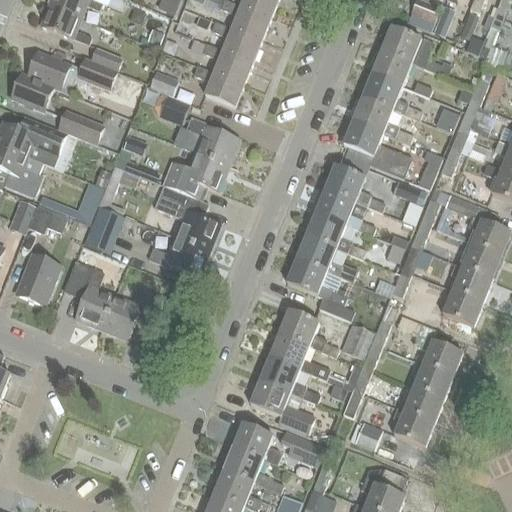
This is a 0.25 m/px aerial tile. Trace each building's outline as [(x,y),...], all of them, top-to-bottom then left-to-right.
[(100,15),(103,8),(84,0),(53,0),(49,10),(81,23),(86,10),(100,15)] [(116,0),(111,0),(108,8),(121,13),(125,3),(116,0)] [(167,0),(163,11),(180,17),(186,0),(167,0)] [(218,0),(206,0),(203,7),(219,14),(224,2),(218,0)] [(245,0),(242,9),(272,20),(280,0),(245,0)] [(480,16),(486,1),(487,2),(487,0),(475,0),(471,12),(480,16)] [(511,0),(502,0),(499,8),(510,12),(511,6),(511,0)] [(263,43),(272,20),(242,9),(242,10),(224,3),(220,12),(238,19),(233,31),(263,43)] [(410,22),(433,32),(441,13),(418,3),(410,22)] [(509,12),(499,8),(497,13),(490,31),(500,35),(509,12)] [(76,35),(81,23),(49,10),(41,30),(89,49),(92,42),(76,35)] [(470,17),(461,41),(470,44),(479,21),(470,17)] [(196,29),(208,33),(211,24),(200,19),(196,29)] [(211,35),(229,42),(224,54),(253,66),(263,43),(233,31),(233,32),(215,25),(211,35)] [(392,31),(382,56),(412,68),(423,72),(427,63),(433,48),(392,31)] [(155,35),(151,47),(160,51),(164,39),(155,35)] [(204,48),(194,44),(189,56),(200,60),(204,48)] [(243,92),(253,66),(224,54),(224,55),(207,48),(203,57),(220,64),(215,77),(213,80),(243,92)] [(117,76),(122,63),(96,53),(91,66),(117,76)] [(29,80),(29,81),(61,94),(69,98),(79,73),(38,56),(29,80)] [(382,56),(372,79),(403,91),(412,68),(382,56)] [(451,73),(427,63),(423,72),(447,82),(451,73)] [(117,77),(84,64),(77,81),(110,95),(117,77)] [(197,70),(194,80),(211,86),(205,100),(235,112),(243,92),(213,80),(215,77),(197,70)] [(483,74),(480,82),(490,86),(493,77),(484,74),(483,74)] [(150,91),(173,100),(179,85),(156,76),(150,91)] [(22,78),(12,103),(45,116),(54,92),(61,94),(29,81),(29,80),(28,80),(22,78)] [(134,79),(126,97),(143,105),(152,86),(134,79)] [(363,103),(393,115),(404,119),(419,125),(422,117),(408,111),(408,109),(398,104),(403,91),(372,79),(363,103)] [(479,84),(470,107),(480,111),(489,88),(479,84)] [(429,102),(432,93),(417,87),(413,96),(429,102)] [(168,99),(159,121),(182,130),(191,108),(168,99)] [(353,126),(384,138),(409,148),(413,140),(398,134),(399,131),(388,127),(393,115),(363,103),(353,126)] [(470,134),(480,111),(470,107),(461,130),(470,134)] [(59,133),(97,149),(105,130),(67,115),(59,133)] [(444,115),(437,133),(452,139),(460,121),(444,115)] [(25,121),(20,133),(2,126),(0,131),(0,149),(30,161),(34,150),(59,160),(68,138),(25,121)] [(209,132),(210,129),(192,121),(187,133),(203,139),(196,157),(231,171),(241,145),(209,132)] [(379,149),(384,138),(353,126),(344,149),(374,162),(371,170),(404,183),(412,162),(379,149)] [(470,134),(461,130),(451,154),(460,157),(470,134)] [(499,146),(495,156),(507,161),(511,151),(499,146)] [(30,161),(0,149),(0,174),(10,178),(5,190),(35,202),(44,180),(39,178),(44,166),(30,161)] [(511,151),(507,161),(502,174),(511,178),(511,151)] [(451,181),(460,157),(451,154),(441,177),(451,181)] [(220,197),(231,171),(196,157),(189,174),(173,167),(164,190),(198,204),(204,190),(220,197)] [(511,178),(502,174),(483,167),(479,175),(498,183),(492,198),(511,206),(511,178)] [(335,170),(326,194),(356,206),(368,211),(372,200),(360,195),(366,182),(335,170)] [(430,195),(437,176),(426,171),(419,190),(430,195)] [(111,176),(102,173),(96,187),(106,191),(111,176)] [(425,196),(396,185),(391,197),(420,209),(425,196)] [(316,218),(346,231),(357,235),(371,241),(375,232),(361,226),(361,224),(351,219),(356,206),(326,194),(316,218)] [(184,224),(177,241),(211,255),(222,230),(204,222),(209,208),(177,195),(168,218),(184,224)] [(480,212),(450,200),(445,212),(472,223),(475,224),(476,222),(480,212)] [(368,211),(382,217),(385,208),(372,202),(368,211)] [(8,233),(25,239),(36,210),(20,204),(8,233)] [(431,230),(440,209),(431,205),(422,227),(431,230)] [(68,221),(53,215),(37,210),(29,232),(44,238),(47,231),(62,237),(68,221)] [(125,222),(99,212),(85,248),(110,258),(125,222)] [(347,258),(362,263),(365,255),(351,249),(352,245),(342,241),(346,231),(316,218),(306,241),(337,253),(347,258)] [(477,235),(471,250),(502,262),(511,237),(511,236),(476,222),(475,224),(472,223),(469,231),(477,235)] [(421,255),(431,230),(422,227),(412,251),(421,255)] [(154,252),(149,264),(168,271),(169,268),(201,281),(211,255),(177,241),(170,259),(154,252)] [(327,277),(353,287),(358,274),(344,268),(343,270),(332,266),(337,253),(306,241),(297,265),(327,277)] [(493,284),(502,262),(471,250),(462,272),(493,284)] [(412,251),(402,275),(412,278),(421,255),(412,251)] [(17,299),(45,310),(61,270),(33,259),(17,299)] [(297,265),(287,288),(322,302),(319,312),(350,324),(354,315),(343,311),(346,302),(332,296),(333,293),(322,289),(327,277),(297,265)] [(76,325),(102,335),(116,301),(98,294),(104,278),(76,266),(64,296),(84,304),(76,325)] [(484,307),(493,284),(462,272),(455,268),(450,279),(458,282),(453,295),(484,307)] [(402,302),(412,278),(402,275),(393,298),(402,302)] [(445,303),(441,301),(445,292),(429,285),(423,299),(434,303),(433,305),(447,310),(449,304),(445,303)] [(474,331),(484,307),(453,295),(445,292),(441,301),(445,303),(449,304),(447,310),(443,319),(474,331)] [(116,301),(102,335),(128,346),(134,328),(154,336),(166,307),(138,295),(133,307),(116,301)] [(417,298),(410,314),(435,324),(442,309),(417,298)] [(289,314),(280,338),(310,351),(321,355),(335,361),(338,352),(324,346),(325,343),(315,339),(320,327),(289,314)] [(464,357),(432,344),(436,336),(404,323),(400,335),(417,341),(413,349),(428,355),(424,367),(455,379),(464,357)] [(383,349),(391,329),(381,325),(373,345),(383,349)] [(352,328),(341,354),(363,363),(374,337),(352,328)] [(316,367),(305,363),(310,351),(280,338),(270,362),(300,374),(311,379),(324,384),(328,376),(315,370),(316,367)] [(373,345),(363,370),(373,374),(383,349),(373,345)] [(0,357),(0,402),(1,403),(11,379),(0,374),(0,372),(5,360),(0,357)] [(355,369),(335,361),(332,369),(352,377),(355,369)] [(296,386),(300,374),(270,362),(261,385),(291,397),(302,402),(316,408),(319,399),(305,394),(306,390),(296,386)] [(445,403),(455,379),(424,367),(423,368),(417,365),(413,375),(420,377),(414,391),(445,403)] [(363,370),(353,395),(363,399),(373,374),(363,370)] [(286,410),(291,397),(261,385),(251,409),(285,423),(282,430),(307,440),(314,421),(286,410)] [(435,428),(445,403),(414,391),(414,392),(401,387),(397,397),(410,402),(404,415),(435,428)] [(363,399),(353,395),(344,418),(354,422),(363,399)] [(393,423),(400,426),(394,440),(425,452),(435,428),(404,415),(397,413),(393,423)] [(244,427),(234,452),(264,464),(277,469),(281,459),(278,455),(269,451),(274,440),(244,427)] [(354,448),(373,456),(382,435),(363,427),(354,448)] [(282,448),(291,452),(288,460),(316,471),(324,450),(287,435),(282,448)] [(234,452),(224,475),(254,487),(265,491),(265,493),(279,498),(283,489),(268,484),(269,482),(258,477),(264,464),(234,452)] [(325,495),(334,472),(323,468),(314,490),(325,495)] [(371,498),(366,511),(367,511),(401,511),(406,500),(401,498),(407,485),(408,483),(379,472),(368,475),(360,494),(371,498)] [(249,501),(254,487),(224,475),(215,498),(245,510),(248,511),(270,511),(259,507),(260,505),(249,501)] [(317,511),(325,495),(314,490),(305,511),(317,511)] [(215,498),(208,511),(244,511),(245,510),(215,498)] [(286,511),(299,511),(302,506),(291,502),(286,511)]
